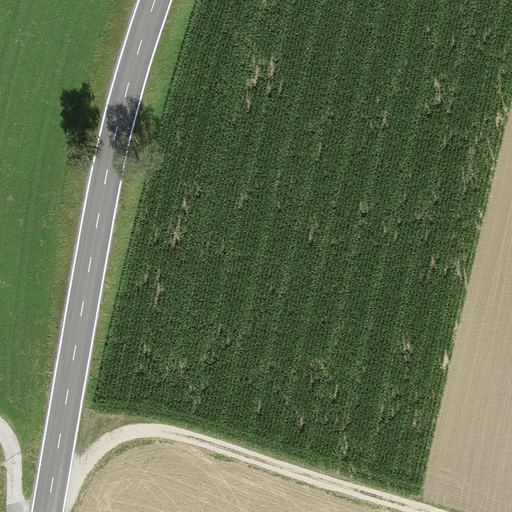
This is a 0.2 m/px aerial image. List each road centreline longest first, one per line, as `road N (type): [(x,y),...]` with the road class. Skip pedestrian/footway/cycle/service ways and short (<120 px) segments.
road 1 (secondary): [(50,511),(109,167),(154,0)]
road 2 (track): [(428,511),(194,432),(131,427),(55,480)]
